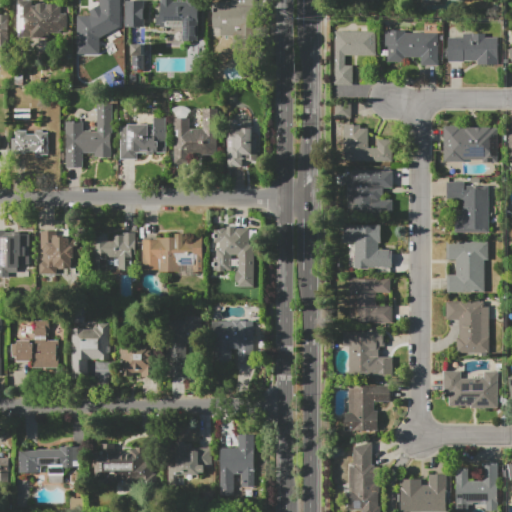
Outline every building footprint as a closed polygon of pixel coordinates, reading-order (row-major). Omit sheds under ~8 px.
[(18,0),(33,0),(33,5),(36,5),(36,3),(58,3),(58,5),(61,5),(61,14),(67,13),(68,31),(61,31),(61,33),(50,33),(50,38),(18,39),(18,0)] [(102,0),(119,0),(120,41),(102,41),(102,54),(78,54),(78,17),(92,17),(102,11),(102,0)] [(126,27),(126,0),(145,0),(145,27),(126,27)] [(159,0),(196,0),(196,40),(181,40),(181,27),(160,27),(159,0)] [(232,0),(254,0),(254,36),(239,36),(239,30),(234,30),(234,36),(220,36),(220,29),(213,29),(213,1),(232,1),(232,0)] [(0,15),(10,15),(10,59),(0,59),(0,15)] [(384,30),(407,30),(407,32),(439,32),(439,66),(420,66),(420,58),(407,58),(407,62),(384,62),(384,30)] [(333,85),(333,31),(377,31),(377,56),(346,56),(346,65),(353,65),(353,85),(333,85)] [(448,38),(463,38),(463,33),(485,33),(485,38),(498,38),(498,64),(448,64),(448,38)] [(133,55),(133,44),(144,44),(144,55),(133,55)] [(143,57),(143,71),(131,71),(131,57),(143,57)] [(334,116),(348,117),(348,104),(335,103),(334,116)] [(66,122),(83,122),(83,131),(97,131),(97,104),(113,104),(113,157),(94,158),(94,154),(83,154),(83,168),(66,168),(66,122)] [(174,164),(174,117),(190,117),(190,129),(203,129),(203,109),(219,109),(219,155),(190,155),(190,164),(174,164)] [(154,117),(167,117),(167,153),(121,153),(120,126),(129,126),(129,124),(149,124),(149,126),(155,126),(154,117)] [(227,167),(227,119),(259,119),(259,161),(243,161),(243,167),(227,167)] [(393,163),(343,163),(343,124),(362,124),(362,128),(369,128),(369,147),(378,147),(378,139),(393,139),(393,163)] [(444,126),(491,126),(491,128),(499,128),(499,163),(482,163),(482,161),(464,161),(464,162),(444,162),(444,126)] [(16,131),(49,131),(49,155),(43,155),(43,157),(34,157),(34,152),(26,152),(26,157),(16,157),(16,152),(12,152),(12,139),(16,139),(16,131)] [(393,171),(393,188),(384,188),(384,196),(382,196),(382,199),(393,199),(393,212),(348,212),(348,171),(393,171)] [(455,233),(455,215),(462,215),(462,200),(447,200),(447,182),(466,182),(466,186),(490,186),(490,233),(455,233)] [(345,242),(345,225),(381,225),(381,242),(378,242),(378,250),(390,250),(390,251),(392,251),(392,268),(355,268),(355,242),(345,242)] [(255,286),(238,286),(238,255),(232,255),(232,270),(225,270),(225,272),(220,272),(220,270),(214,270),(214,228),(227,228),(227,226),(236,226),(236,228),(251,228),(251,244),(255,244),(255,286)] [(40,273),(40,231),(58,231),(58,235),(78,235),(78,247),(81,247),(81,258),(78,258),(78,264),(72,264),(72,269),(57,269),(57,273),(40,273)] [(0,264),(0,237),(10,237),(10,233),(17,233),(17,236),(29,236),(29,270),(18,270),(18,264),(0,264)] [(123,233),(136,233),(136,271),(90,271),(90,235),(109,235),(109,241),(113,241),(113,235),(123,235),(123,233)] [(143,240),(157,240),(157,238),(175,237),(175,234),(185,234),(185,238),(193,238),(193,234),(204,234),(204,274),(143,274),(143,240)] [(447,242),(489,242),(489,260),(485,260),(485,293),(447,293),(447,274),(455,274),(455,260),(447,260),(447,242)] [(349,278),(391,278),(391,294),(377,294),(377,305),(393,305),(393,324),(354,324),(354,319),(349,319),(349,278)] [(489,354),(457,354),(456,338),(459,338),(459,320),(447,321),(447,301),(485,301),(485,305),(489,305),(489,354)] [(186,376),(165,376),(165,316),(176,316),(176,322),(186,322),(186,316),(202,316),(202,344),(186,344),(186,376)] [(32,368),(32,361),(17,361),(17,359),(12,359),(12,343),(17,343),(17,340),(30,340),(30,343),(32,343),(32,320),(49,320),(49,329),(46,329),(46,333),(49,333),(49,340),(59,340),(59,368),(32,368)] [(215,362),(215,321),(254,321),(254,362),(238,362),(238,349),(232,349),(232,362),(215,362)] [(71,328),(97,328),(97,323),(109,323),(109,344),(114,344),(114,354),(109,354),(109,360),(88,360),(88,378),(71,378),(71,328)] [(344,331),(385,331),(385,347),(380,347),(380,353),(375,353),(375,359),(376,359),(376,357),(393,357),(393,377),(376,377),(376,374),(375,374),(375,377),(349,377),(349,347),(344,347),(344,331)] [(120,369),(120,341),(153,341),(153,377),(139,377),(139,369),(120,369)] [(443,371),(462,371),(462,377),(484,377),(484,371),(500,371),(500,409),(470,409),(470,406),(448,406),(448,394),(443,394),(443,371)] [(344,430),(344,414),(349,414),(348,386),(391,386),(391,402),(376,402),(376,411),(379,411),(379,430),(375,430),(375,434),(353,434),(353,430),(344,430)] [(220,448),(238,448),(238,435),(257,434),(258,487),(240,487),(240,475),(234,475),(234,496),(220,496),(220,448)] [(168,485),(168,455),(170,455),(170,444),(175,444),(175,442),(185,442),(185,444),(192,444),(192,448),(212,448),(212,467),(204,467),(204,473),(199,473),(199,478),(185,478),(185,475),(184,475),(184,485),(168,485)] [(345,511),(345,505),(349,505),(349,498),(345,498),(345,491),(349,491),(349,466),(353,466),(353,447),(372,442),(372,464),(375,464),(375,468),(380,467),(380,476),(375,476),(375,484),(380,484),(380,493),(379,493),(379,507),(382,507),(382,511),(345,511)] [(96,452),(101,452),(101,444),(115,444),(115,452),(133,452),(133,449),(135,449),(135,448),(145,448),(145,461),(152,461),(152,480),(138,480),(138,482),(135,482),(134,484),(128,484),(125,482),(123,482),(123,480),(116,480),(116,484),(98,484),(98,481),(96,481),(96,452)] [(19,450),(35,450),(35,449),(59,449),(59,446),(81,446),(81,467),(73,467),(73,468),(64,468),(64,483),(49,483),(49,467),(39,467),(39,474),(19,474),(19,450)] [(0,458),(8,458),(9,484),(0,484),(0,458)] [(455,511),(455,468),(470,468),(470,480),(481,480),(481,463),(499,463),(499,511),(455,511)] [(400,511),(400,479),(422,479),(422,485),(428,485),(428,474),(448,474),(448,511),(400,511)] [(28,478),(16,478),(15,506),(26,507),(28,478)] [(200,491),(214,491),(214,505),(200,505),(200,491)] [(71,498),(85,498),(85,510),(71,510),(71,498)]
